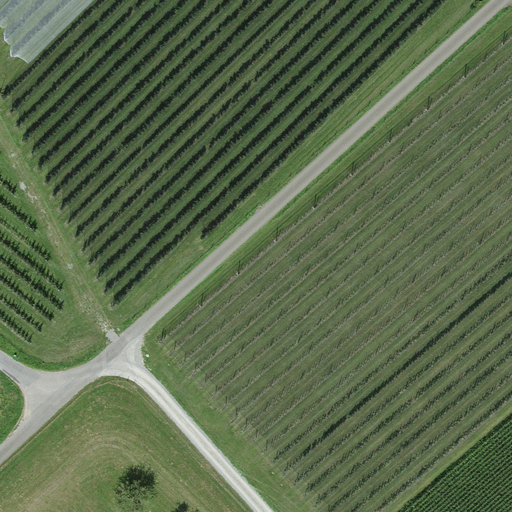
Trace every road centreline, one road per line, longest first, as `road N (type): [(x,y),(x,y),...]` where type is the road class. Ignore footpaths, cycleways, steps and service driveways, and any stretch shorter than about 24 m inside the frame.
road 1 (track): [(503,0),(0,456)]
road 2 (track): [(267,511),(118,350)]
